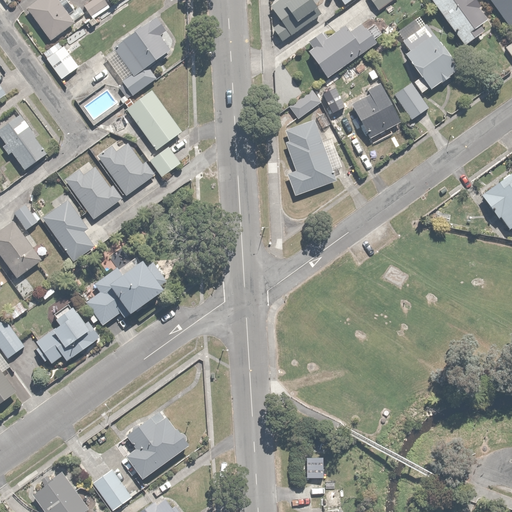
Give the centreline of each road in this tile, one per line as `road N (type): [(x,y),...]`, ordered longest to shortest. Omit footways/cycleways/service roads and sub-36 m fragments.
road 1 (residential): [(511,113),(280,280),(246,292)]
road 2 (residential): [(246,292),(0,458)]
road 3 (residential): [(228,0),(246,292)]
road 4 (residential): [(246,292),(258,511)]
road 5 (residential): [(81,137),(0,26)]
